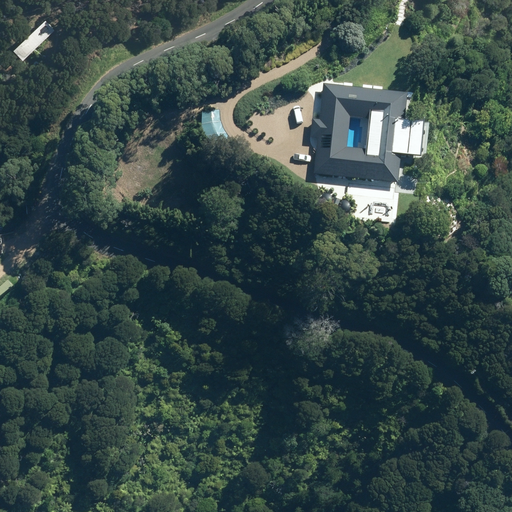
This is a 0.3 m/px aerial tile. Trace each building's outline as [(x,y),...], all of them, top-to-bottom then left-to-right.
[(45,21),(12,51),(21,61),(54,30),(45,21)] [(317,121),(310,121),(308,138),(315,139),(311,175),(396,184),(398,157),(405,157),(408,122),(402,121),(405,94),(321,85),(317,121)] [(217,111),(200,113),(199,117),(199,122),(199,126),(200,131),(201,135),(203,139),(206,143),(210,146),(214,149),(227,138),(224,133),(221,128),(219,123),(218,119),(217,111)] [(332,198),(330,204),(336,206),(339,200),(332,198)] [(410,211),(398,214),(399,215),(391,217),(393,227),(416,223),(414,213),(411,214),(410,211)] [(372,227),(378,229),(380,223),(374,221),(372,227)] [(33,275),(46,260),(39,255),(26,270),(33,275)]
